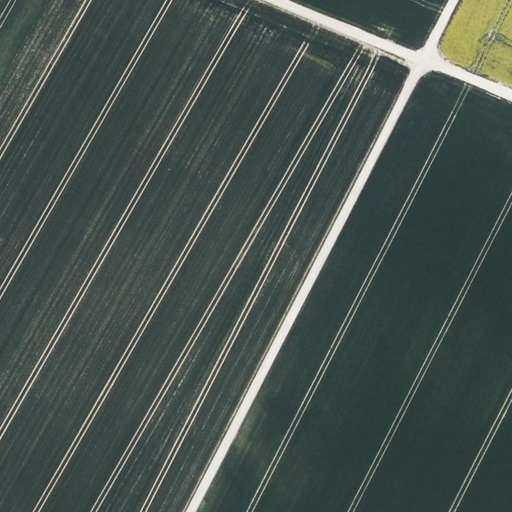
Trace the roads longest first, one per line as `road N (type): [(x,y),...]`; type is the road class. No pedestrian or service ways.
road 1 (track): [(191,511),(454,0)]
road 2 (track): [(511,96),(277,0)]
